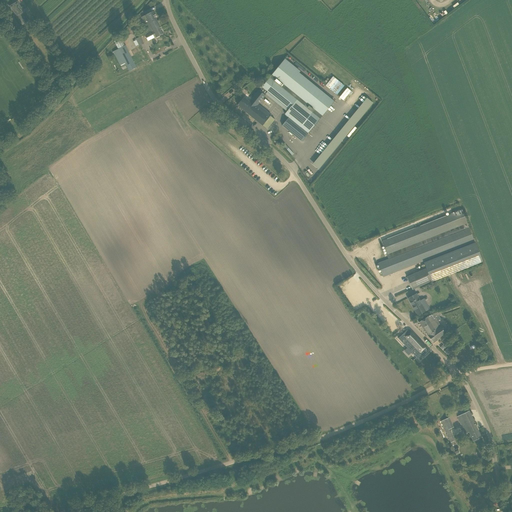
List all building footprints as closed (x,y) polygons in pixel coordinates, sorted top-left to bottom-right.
[(17,2),(10,6),(21,26),(32,19),(24,5),(21,7),(17,2)] [(149,32),(160,27),(152,12),(145,16),(148,21),(144,23),(149,32)] [(160,27),(149,32),(144,34),(148,41),(156,37),(156,38),(163,34),(160,27)] [(125,45),(125,46),(122,39),(115,43),(118,49),(113,51),(120,65),(125,63),(129,71),(137,68),(125,45)] [(283,60),(262,87),(268,92),(288,109),(285,114),(308,133),(334,101),(326,95),(283,60)] [(333,76),(325,85),(337,94),(344,85),(333,76)] [(55,80),(50,83),(56,92),(61,88),(55,80)] [(267,129),(270,125),(275,120),(270,116),(271,115),(258,104),(268,92),(262,87),(252,99),(247,95),(245,98),(244,97),(237,105),(238,105),(262,125),(267,129)] [(313,165),(319,170),(337,147),(340,149),(343,145),(342,144),(355,126),(373,102),(366,97),(313,165)] [(469,228),(465,229),(461,218),(464,216),(462,210),(461,210),(450,214),(451,214),(382,241),(389,259),(378,263),(383,276),(474,241),(469,228)] [(483,261),(475,242),(424,263),(426,268),(431,281),(459,271),(483,261)] [(431,281),(426,268),(407,277),(412,290),(431,281)] [(426,311),(416,294),(408,298),(418,316),(426,311)] [(438,312),(433,314),(431,315),(430,315),(419,322),(423,328),(423,327),(424,328),(429,335),(428,336),(433,342),(445,333),(441,327),(441,326),(438,321),(441,319),(439,315),(440,314),(438,312)] [(403,335),(402,335),(398,338),(416,358),(420,354),(422,357),(428,351),(425,348),(426,347),(412,332),(411,331),(409,333),(407,330),(403,334),(404,335),(403,335)] [(473,441),(481,437),(469,411),(461,415),(457,417),(465,434),(469,432),(473,441)]
